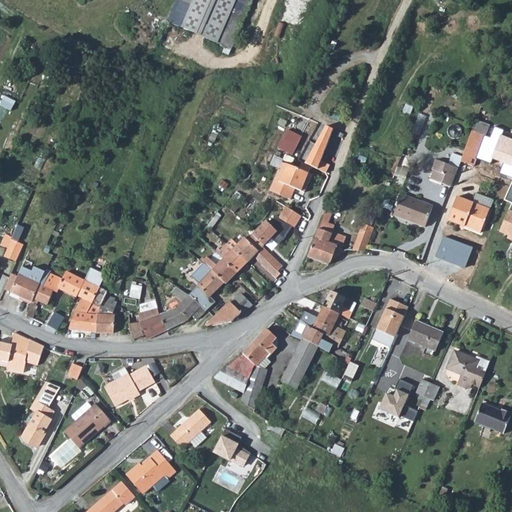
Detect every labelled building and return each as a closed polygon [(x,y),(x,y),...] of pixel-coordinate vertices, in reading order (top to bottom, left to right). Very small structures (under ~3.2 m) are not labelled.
[(163,43),(198,58),(208,34),(234,46),(253,0),(177,0),(170,19),(173,20),(163,43)] [(5,95),(1,104),(12,109),(16,100),(5,95)] [(480,127),(468,156),(481,162),(493,131),(480,127)] [(309,152),(305,159),(332,172),(336,163),(325,158),(324,159),(309,152)] [(447,179),(457,183),(465,164),(443,155),(439,166),(451,171),(447,179)] [(289,160),(281,176),(286,178),(294,162),(289,160)] [(281,176),(276,188),(292,196),(298,185),(300,187),(310,191),(315,182),(312,181),(316,173),(294,162),(286,178),(281,176)] [(402,192),(394,214),(426,227),(435,205),(402,192)] [(458,196),(448,219),(480,233),(490,210),(458,196)] [(303,210),(287,201),(280,213),(296,222),(303,210)] [(326,213),(322,224),(334,229),(339,218),(326,213)] [(257,226),(254,229),(265,240),(274,230),(281,238),(286,232),(279,226),(269,216),(267,215),(257,226)] [(366,220),(354,249),(360,249),(366,249),(376,224),(371,222),(366,220)] [(21,223),(15,236),(22,239),(28,226),(21,223)] [(322,224),(310,252),(320,256),(328,236),(331,237),(334,230),(334,229),(322,224)] [(254,229),(246,236),(246,237),(278,267),(284,262),(264,242),(265,240),(254,229)] [(334,230),(331,237),(341,241),(344,244),(348,236),(334,230)] [(12,246),(16,237),(8,234),(5,243),(12,246)] [(246,236),(237,245),(249,258),(254,253),(275,275),(280,269),(278,267),(246,237),(246,236)] [(320,256),(332,260),(335,258),(336,253),(338,254),(339,253),(344,249),(347,248),(344,244),(341,241),(331,237),(328,236),(320,256)] [(473,247),(443,236),(436,257),(465,268),(473,247)] [(8,254),(20,259),(27,242),(16,237),(12,246),(8,254)] [(225,245),(220,249),(226,256),(239,268),(249,258),(237,245),(231,251),(225,245)] [(27,263),(17,287),(38,296),(45,280),(54,259),(43,254),(41,258),(31,254),(27,263)] [(213,255),(209,260),(226,277),(228,279),(239,268),(226,256),(220,262),(213,255)] [(201,278),(199,281),(201,282),(203,281),(213,291),(226,277),(209,260),(206,257),(193,270),(201,278)] [(20,260),(9,284),(17,287),(27,263),(20,260)] [(105,273),(92,267),(91,269),(90,272),(102,277),(105,273)] [(38,296),(33,310),(38,312),(44,299),(50,302),(57,286),(62,289),(64,285),(80,292),(82,289),(88,276),(71,269),(68,277),(54,270),(49,281),(45,280),(38,296)] [(88,276),(100,282),(102,277),(90,272),(88,276)] [(88,292),(78,307),(91,307),(100,282),(88,276),(82,289),(88,292)] [(181,302),(163,309),(170,325),(190,316),(196,311),(200,314),(209,305),(193,291),(191,289),(179,281),(175,286),(187,296),(181,302)] [(191,289),(193,291),(209,305),(218,297),(213,291),(203,281),(201,282),(199,281),(191,289)] [(78,307),(74,324),(98,325),(99,308),(100,308),(102,305),(108,290),(109,286),(100,282),(91,307),(78,307)] [(139,296),(141,285),(133,284),(131,295),(139,296)] [(334,286),(326,302),(342,310),(352,315),(355,308),(354,307),(358,298),(351,295),(334,286)] [(244,289),(235,297),(244,307),(246,308),(255,299),(244,289)] [(108,290),(102,305),(114,307),(117,300),(113,299),(116,294),(108,290)] [(146,306),(146,308),(146,318),(147,323),(151,333),(170,325),(163,309),(162,301),(160,293),(146,298),(146,306)] [(370,294),(366,301),(379,307),(383,300),(370,294)] [(380,325),(397,334),(413,304),(395,295),(389,306),(391,307),(388,311),(387,311),(380,325)] [(233,296),(225,304),(236,315),(244,307),(235,297),(233,296)] [(310,311),(307,318),(311,321),(327,329),(324,335),(330,338),(340,344),(348,327),(337,321),(342,310),(326,302),(320,315),(310,311)] [(216,312),(210,319),(211,320),(236,315),(225,304),(216,312)] [(99,308),(98,325),(115,326),(116,310),(100,308),(99,308)] [(134,308),(133,317),(137,334),(151,333),(147,323),(146,318),(146,308),(134,308)] [(67,315),(62,324),(67,326),(71,318),(67,315)] [(418,316),(410,334),(438,347),(446,329),(418,316)] [(311,321),(305,334),(320,342),(326,346),(330,338),(324,335),(327,329),(311,321)] [(251,345),(248,349),(257,357),(267,362),(272,357),(268,353),(273,347),(276,349),(282,342),(276,337),(280,332),(276,328),(270,323),(251,345)] [(0,354),(9,356),(6,369),(23,372),(28,355),(33,334),(17,326),(14,337),(0,334),(0,354)] [(375,337),(386,340),(388,333),(377,330),(375,337)] [(33,334),(28,355),(40,358),(46,340),(33,334)] [(301,341),(297,350),(311,358),(320,342),(305,334),(301,341)] [(476,379),(483,382),(489,368),(477,363),(480,354),(459,345),(452,362),(466,368),(461,379),(471,383),(475,382),(476,379)] [(234,355),(228,360),(252,372),(257,360),(256,359),(257,357),(248,349),(234,355)] [(297,350),(284,375),(289,377),(299,382),(311,358),(297,350)] [(494,357),(481,351),(480,354),(477,363),(489,368),(494,357)] [(76,357),(71,368),(80,373),(82,370),(85,361),(76,357)] [(248,384),(244,392),(258,399),(268,374),(272,364),(267,362),(257,357),(256,359),(257,360),(252,372),(248,384)] [(228,360),(217,370),(236,378),(248,384),(252,372),(228,360)] [(351,362),(345,377),(352,380),(358,364),(351,362)] [(131,373),(107,386),(118,406),(141,394),(141,391),(157,383),(148,367),(132,375),(131,373)] [(126,368),(114,373),(116,378),(128,372),(126,368)] [(55,395),(63,383),(49,377),(42,387),(55,395)] [(388,392),(381,409),(412,421),(416,410),(406,406),(411,394),(409,393),(412,385),(401,380),(395,394),(388,392)] [(417,393),(427,397),(432,384),(422,380),(417,393)] [(432,384),(427,397),(436,401),(441,388),(432,384)] [(55,395),(42,387),(38,395),(51,403),(55,395)] [(51,403),(38,395),(33,403),(39,407),(24,432),(26,436),(35,441),(40,441),(51,423),(50,420),(53,415),(52,414),(57,406),(51,403)] [(111,421),(95,403),(64,431),(70,437),(79,447),(103,425),(104,427),(111,421)] [(485,404),(478,423),(508,434),(511,423),(511,411),(506,410),(505,412),(485,404)] [(212,422),(200,409),(190,417),(191,419),(183,425),(182,424),(172,434),(184,447),(190,441),(195,446),(206,437),(201,431),(212,422)] [(225,431),(213,455),(230,463),(230,461),(244,468),(250,456),(241,449),(237,447),(241,440),(225,431)] [(81,450),(79,447),(70,437),(66,441),(62,445),(62,446),(58,449),(54,453),(54,454),(49,457),(59,468),(63,464),(64,465),(68,461),(72,457),(73,457),(77,453),(77,454),(81,450)] [(141,461),(127,473),(144,493),(166,474),(170,478),(177,471),(159,449),(151,455),(152,457),(144,464),(141,461)] [(139,493),(126,478),(87,511),(88,511),(111,511),(127,499),(129,502),(139,493)]
